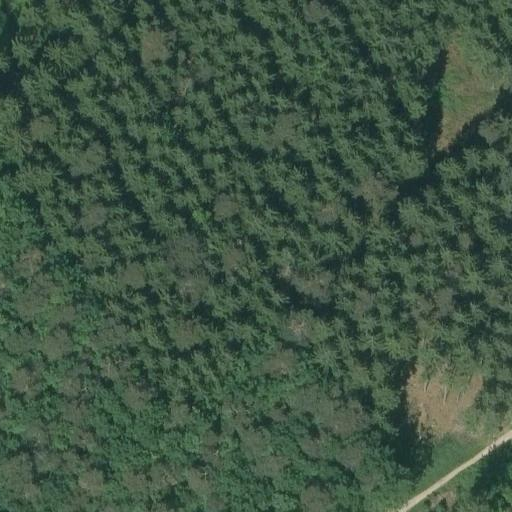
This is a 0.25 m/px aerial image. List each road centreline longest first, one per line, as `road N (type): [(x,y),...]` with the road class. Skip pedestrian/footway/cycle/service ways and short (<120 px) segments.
road 1 (track): [(332,289),(456,151),(511,105)]
road 2 (track): [(511,412),(361,511)]
